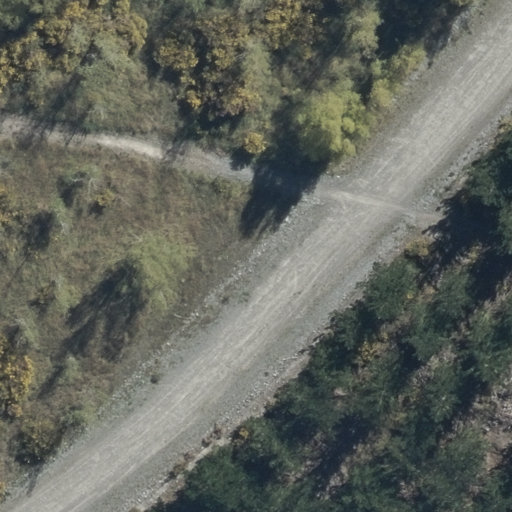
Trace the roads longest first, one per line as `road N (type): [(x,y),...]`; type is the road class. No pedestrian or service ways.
road 1 (track): [(0,484),(97,401),(498,0)]
road 2 (track): [(511,258),(307,191)]
